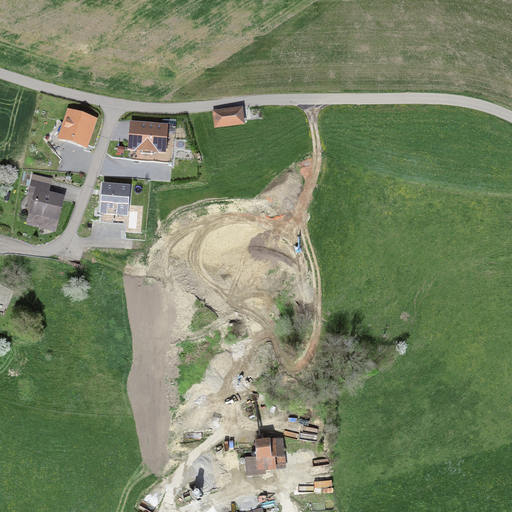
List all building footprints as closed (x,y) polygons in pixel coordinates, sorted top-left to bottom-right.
[(243,124),(241,109),(214,112),(216,128),(243,124)] [(62,132),(58,127),(44,139),(54,151),(68,139),(85,145),(94,120),(69,112),(62,132)] [(132,125),(130,160),(172,164),(174,132),(165,132),(166,128),(132,125)] [(53,230),(61,199),(46,196),(50,180),(35,176),(31,193),(37,194),(30,223),(53,230)] [(101,221),(125,223),(128,188),(104,186),(101,221)] [(255,436),(256,457),(245,458),(246,471),(283,468),(281,441),(262,442),(262,436),(255,436)]
